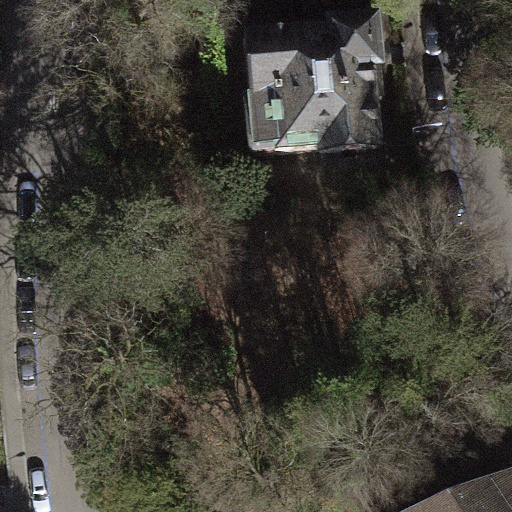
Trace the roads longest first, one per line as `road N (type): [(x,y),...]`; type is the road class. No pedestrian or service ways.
road 1 (residential): [(61,511),(40,285),(49,0)]
road 2 (residential): [(463,0),(474,142),(490,229),(511,289)]
